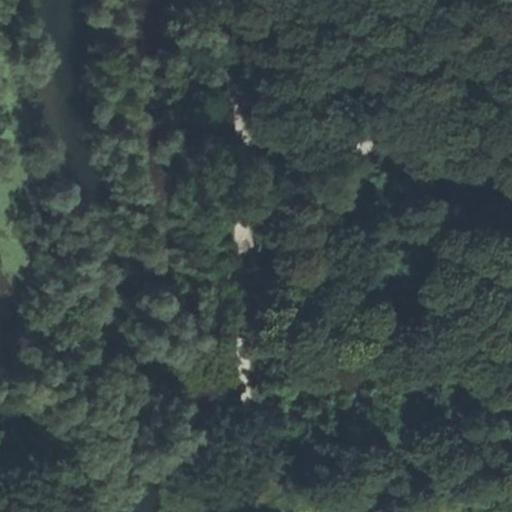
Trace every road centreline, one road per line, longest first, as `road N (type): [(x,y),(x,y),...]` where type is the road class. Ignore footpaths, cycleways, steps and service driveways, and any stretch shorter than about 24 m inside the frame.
road 1 (track): [(224,511),(245,495),(250,440),(239,327),(246,175)]
road 2 (track): [(246,175),(408,175),(511,187)]
road 3 (track): [(246,175),(219,0)]
